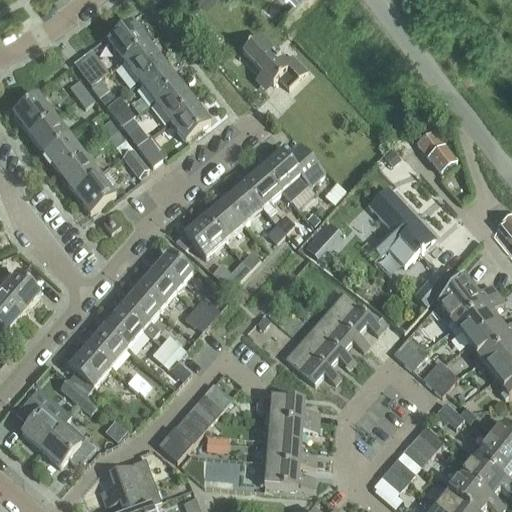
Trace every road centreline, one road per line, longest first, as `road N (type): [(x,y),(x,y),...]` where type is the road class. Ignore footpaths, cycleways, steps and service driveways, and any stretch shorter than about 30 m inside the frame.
road 1 (residential): [(357,488),(433,406),(390,371),(347,418),(345,475)]
road 2 (residential): [(63,511),(102,466),(145,445),(224,362),(257,389)]
road 3 (residential): [(90,299),(151,228),(249,137)]
road 4 (residential): [(511,276),(489,246),(456,101)]
road 5 (residential): [(90,299),(39,248),(0,180)]
road 6 (residential): [(0,402),(90,299)]
road 7 (residential): [(456,101),(379,0)]
